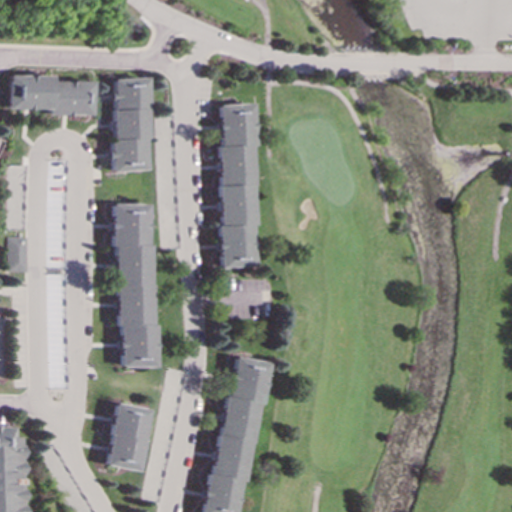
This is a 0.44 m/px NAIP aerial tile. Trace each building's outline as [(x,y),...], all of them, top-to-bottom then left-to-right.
[(88,81),(47,80),(47,75),(5,75),(4,112),(51,112),(51,119),(88,119),(88,81)] [(144,169),(140,77),(107,78),(111,171),(144,169)] [(210,104),(218,267),(252,265),(244,103),(210,104)] [(8,228),(25,228),(26,165),(9,164),(8,228)] [(147,203),(113,203),(114,366),(148,366),(147,203)] [(9,270),(29,270),(29,236),(10,236),(9,270)] [(234,511),(257,360),(223,355),(199,511),(234,511)] [(98,464),(130,470),(142,408),(110,402),(98,464)] [(15,511),(15,436),(9,436),(9,425),(0,425),(0,511),(15,511)]
